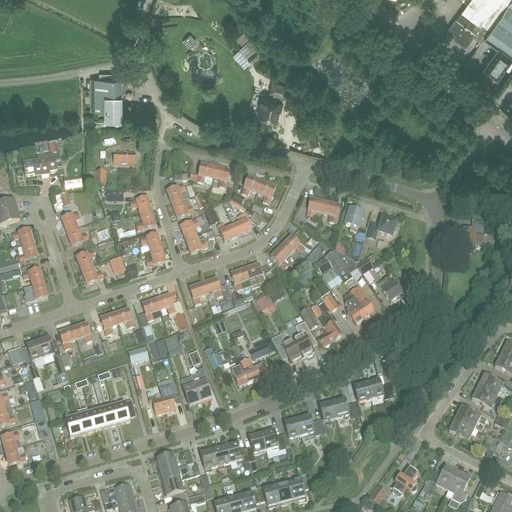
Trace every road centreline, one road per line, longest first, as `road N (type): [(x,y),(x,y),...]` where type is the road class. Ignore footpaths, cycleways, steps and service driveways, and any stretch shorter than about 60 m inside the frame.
road 1 (residential): [(0,484),(257,409),(370,348),(433,301),(436,200)]
road 2 (residential): [(511,481),(421,435),(496,331),(511,328)]
road 3 (residential): [(181,273),(268,237),(306,162)]
road 4 (residential): [(150,511),(138,469),(51,493),(56,511)]
road 5 (residential): [(306,162),(208,134),(171,114)]
road 6 (residential): [(436,200),(306,162)]
road 7 (unclassified): [(493,124),(399,36)]
road 8 (residential): [(171,114),(143,62),(146,0)]
